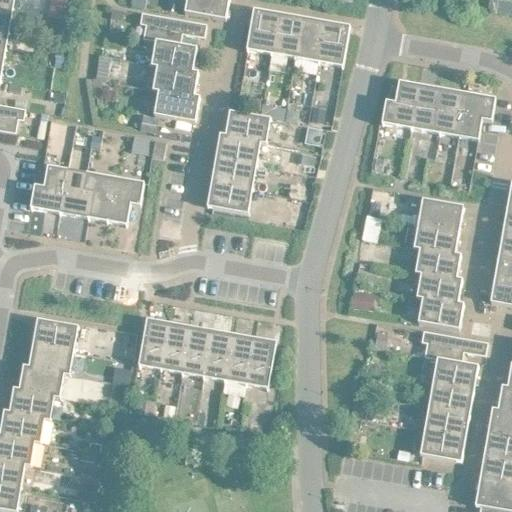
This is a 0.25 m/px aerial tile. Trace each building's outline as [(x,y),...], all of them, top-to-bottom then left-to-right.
[(0,0),(0,5),(18,9),(18,8),(16,8),(17,0),(0,0)] [(54,0),(52,15),(66,17),(68,0),(54,0)] [(192,0),(190,11),(188,10),(188,11),(189,11),(189,12),(230,19),(233,1),(228,0),(192,0)] [(493,0),(492,7),(500,9),(502,0),(493,0)] [(502,0),(500,9),(499,15),(511,16),(511,0),(502,0)] [(0,30),(14,32),(12,32),(16,9),(18,9),(0,5),(0,30)] [(116,7),(115,15),(126,17),(128,9),(116,7)] [(274,55),(275,55),(282,13),(265,10),(264,15),(256,14),(250,50),(251,50),(252,48),(275,53),(274,55)] [(159,41),(161,41),(161,40),(184,44),(186,33),(207,36),(207,37),(208,37),(211,24),(146,12),(144,23),(145,24),(145,23),(150,24),(148,37),(147,37),(147,38),(159,40),(159,41)] [(298,59),(306,17),(305,17),(304,23),(299,22),(300,16),(282,13),(275,55),(276,53),(298,57),(298,59)] [(322,63),(330,21),(329,21),(328,27),(322,26),(323,20),(306,17),(298,59),(299,59),(299,57),(322,61),(322,63)] [(330,21),(322,63),(323,63),(323,61),(346,65),(345,67),(346,67),(347,67),(353,31),(346,30),(347,24),(330,21)] [(0,54),(10,56),(8,55),(12,33),(14,33),(14,32),(0,30),(0,54)] [(155,65),(162,66),(162,65),(197,71),(200,54),(194,53),(195,46),(184,44),(161,40),(161,41),(157,64),(155,64),(154,64),(155,65)] [(0,78),(5,80),(5,79),(3,79),(8,56),(9,57),(10,56),(0,54),(0,78)] [(104,55),(100,77),(106,79),(111,79),(115,57),(104,55)] [(157,90),(163,91),(164,90),(198,96),(201,79),(195,78),(197,71),(162,65),(162,66),(158,89),(156,88),(156,89),(157,89),(157,90)] [(100,77),(97,77),(98,95),(106,95),(106,79),(100,77)] [(414,129),(415,129),(423,83),(422,83),(422,85),(404,82),(404,80),(404,81),(403,80),(399,102),(390,100),(386,123),(386,124),(387,124),(387,122),(415,127),(414,129)] [(443,134),(447,111),(438,109),(442,86),(441,86),(441,88),(423,85),(423,83),(415,129),(416,127),(443,132),(443,134)] [(462,137),(470,91),(469,93),(442,88),(442,87),(442,86),(438,109),(447,111),(443,134),(444,134),(444,132),(462,135),(462,137)] [(60,90),(59,100),(68,101),(69,91),(60,90)] [(164,90),(163,91),(160,113),(158,113),(157,114),(158,114),(199,122),(202,103),(197,102),(198,96),(164,90)] [(470,91),(462,137),(463,137),(463,135),(481,138),(481,140),(482,140),(486,119),(496,120),(500,97),(499,97),(499,96),(498,96),(498,98),(470,93),(471,91),(470,91)] [(0,129),(20,133),(20,132),(19,131),(21,118),(27,119),(28,119),(29,108),(1,103),(0,102),(0,129)] [(278,105),(276,116),(288,119),(290,107),(278,105)] [(291,107),(289,119),(302,121),(304,110),(291,107)] [(316,108),(314,124),(327,125),(329,110),(316,108)] [(232,118),(229,135),(263,141),(263,142),(270,143),(271,143),(271,142),(269,142),(273,119),(275,119),(274,119),(274,118),(239,112),(238,119),(232,118)] [(46,113),(42,138),(48,139),(52,114),(46,113)] [(148,114),(144,131),(159,134),(162,116),(148,114)] [(139,135),(136,151),(155,155),(158,140),(158,138),(139,135)] [(222,140),(219,158),(261,165),(259,164),(263,142),(263,141),(229,135),(228,141),(222,140)] [(156,156),(167,158),(170,142),(159,140),(156,156)] [(303,154),(301,163),(318,165),(319,156),(303,154)] [(380,156),(378,169),(386,170),(388,157),(380,156)] [(215,180),(215,181),(257,189),(257,188),(255,188),(259,165),(261,165),(219,158),(216,175),(222,176),(221,181),(215,180)] [(63,213),(64,213),(72,168),(71,168),(71,170),(53,167),(53,165),(52,165),(48,186),(38,184),(34,208),(35,208),(36,209),(36,207),(63,211),(63,213)] [(91,218),(92,218),(96,196),(86,194),(91,171),(90,171),(90,173),(72,170),(72,168),(64,213),(64,214),(64,212),(92,216),(91,218)] [(110,222),(111,222),(119,176),(118,176),(118,178),(91,173),(91,171),(86,194),(96,196),(92,218),(92,219),(93,217),(111,220),(110,222)] [(119,176),(111,222),(112,220),(130,223),(130,225),(131,225),(135,204),(144,205),(148,182),(147,182),(148,182),(147,181),(147,183),(119,178),(119,176)] [(257,189),(215,181),(212,199),(218,200),(216,207),(252,214),(252,213),(253,213),(253,212),(251,212),(255,189),(257,189)] [(295,184),(294,197),(308,198),(309,186),(295,184)] [(421,222),(421,223),(463,230),(466,213),(461,212),(462,204),(426,198),(426,199),(425,199),(427,200),(423,222),(421,222)] [(374,200),(372,212),(383,214),(385,202),(374,200)] [(371,214),(366,239),(381,242),(386,218),(371,214)] [(418,247),(424,249),(425,248),(459,254),(462,236),(456,235),(457,230),(463,231),(463,230),(421,223),(423,223),(419,246),(417,246),(417,247),(418,247)] [(506,236),(503,253),(511,254),(511,230),(507,229),(507,230),(511,231),(511,234),(511,237),(506,236)] [(419,272),(426,273),(426,272),(460,278),(463,261),(458,260),(459,254),(425,248),(424,249),(421,271),(419,271),(418,271),(419,271),(419,272)] [(502,259),(499,277),(511,279),(511,254),(503,253),(503,254),(508,255),(507,260),(502,259)] [(420,297),(427,298),(427,297),(462,303),(465,285),(459,284),(460,278),(426,272),(426,273),(422,296),(420,295),(420,296),(421,296),(420,297)] [(364,273),(363,286),(377,287),(378,275),(364,273)] [(511,279),(499,277),(498,278),(504,279),(503,284),(498,283),(494,301),(511,304),(511,279)] [(359,291),(358,307),(377,309),(379,293),(359,291)] [(427,297),(427,298),(423,320),(421,320),(422,321),(463,328),(466,310),(461,309),(462,303),(427,297)] [(164,370),(173,322),(173,321),(172,323),(152,320),(152,318),(151,318),(142,366),(143,366),(143,367),(144,367),(144,365),(164,368),(164,370)] [(40,326),(37,343),(79,351),(79,350),(77,350),(81,327),(83,327),(83,326),(82,326),(47,319),(45,327),(40,326)] [(185,374),(186,374),(194,325),(194,327),(173,324),(174,322),(173,322),(164,370),(165,370),(165,368),(186,372),(185,374)] [(207,378),(216,329),(215,329),(215,331),(194,327),(195,325),(194,325),(186,374),(187,372),(207,376),(207,378)] [(228,382),(237,333),(236,335),(216,331),(216,329),(207,378),(208,376),(228,380),(228,382)] [(440,359),(442,359),(442,358),(465,362),(467,351),(489,354),(489,355),(490,355),(492,342),(427,330),(425,341),(426,342),(427,341),(432,342),(429,355),(428,356),(440,358),(440,359)] [(381,331),(379,346),(390,347),(392,332),(381,331)] [(249,385),(250,385),(258,337),(257,339),(237,335),(237,333),(228,382),(229,382),(229,380),(249,383),(249,385)] [(258,337),(250,385),(250,383),(271,387),(271,389),(272,389),(273,382),(275,372),(280,341),(280,340),(279,340),(279,342),(258,339),(259,337),(258,337)] [(36,349),(33,367),(67,373),(67,374),(74,375),(75,375),(75,374),(73,374),(77,351),(79,351),(37,343),(37,344),(42,345),(42,350),(36,349)] [(436,382),(478,389),(481,372),(475,371),(477,364),(465,362),(442,358),(442,359),(438,382),(436,382)] [(375,360),(372,370),(383,372),(384,367),(380,361),(375,360)] [(120,366),(117,383),(131,385),(133,385),(136,368),(120,366)] [(26,372),(23,389),(57,396),(57,397),(64,398),(64,397),(65,397),(63,396),(67,374),(67,373),(33,367),(31,373),(26,372)] [(275,372),(273,382),(280,383),(282,374),(275,372)] [(364,381),(363,388),(371,389),(374,377),(370,376),(365,375),(364,381)] [(432,405),(432,406),(474,413),(477,396),(471,395),(472,389),(478,390),(478,389),(436,382),(438,383),(434,406),(432,405)] [(117,383),(115,395),(129,398),(131,385),(117,383)] [(505,392),(501,410),(511,411),(511,387),(510,393),(505,392)] [(16,395),(13,412),(47,418),(47,419),(54,420),(55,420),(55,419),(53,419),(57,397),(57,396),(23,389),(22,396),(16,395)] [(136,398),(133,412),(148,415),(150,401),(136,398)] [(169,404),(167,415),(178,417),(179,405),(169,404)] [(428,429),(469,437),(473,419),(467,418),(468,413),(473,414),(474,413),(432,406),(434,406),(430,429),(428,429)] [(495,415),(492,433),(511,436),(511,411),(501,410),(500,416),(495,415)] [(6,417),(3,435),(38,441),(37,442),(44,443),(45,442),(45,443),(45,442),(43,442),(47,419),(47,418),(13,412),(12,418),(6,417)] [(469,437),(428,429),(428,430),(430,430),(425,453),(423,453),(424,453),(424,454),(460,460),(461,453),(466,454),(469,437)] [(488,456),(487,457),(511,461),(511,436),(492,433),(489,450),(494,451),(493,457),(488,456)] [(0,440),(0,458),(28,463),(28,465),(35,466),(35,465),(36,465),(34,464),(37,442),(38,441),(3,435),(2,441),(0,440)] [(94,441),(93,449),(104,451),(105,443),(94,441)] [(402,448),(401,459),(413,461),(414,450),(402,448)] [(85,449),(84,459),(98,461),(100,451),(85,449)] [(483,479),(483,480),(511,485),(511,461),(487,457),(484,474),(490,475),(489,480),(483,479)] [(0,482),(26,487),(24,487),(28,465),(28,463),(0,458),(0,482)] [(486,499),(485,505),(511,510),(511,485),(483,480),(480,498),(486,499)] [(0,482),(0,508),(21,511),(22,511),(20,510),(24,488),(26,488),(26,487),(0,482)] [(83,482),(80,497),(97,499),(99,485),(83,482)] [(36,502),(34,511),(35,511),(50,511),(52,505),(36,502)]
